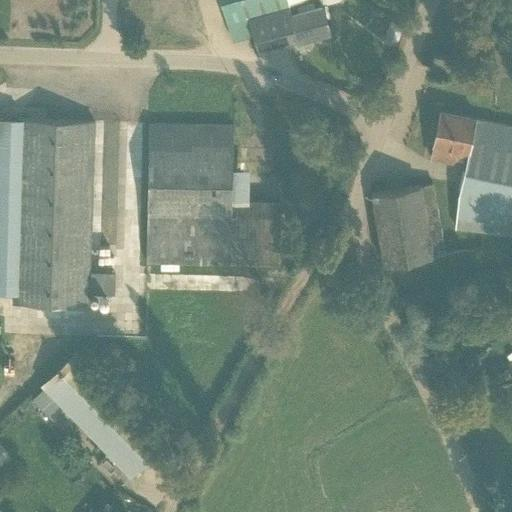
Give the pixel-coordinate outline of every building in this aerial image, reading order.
[(220,0),(231,41),(255,35),(259,50),(285,43),(276,13),(287,10),(286,3),(298,0),(220,0)] [(276,13),(285,43),(329,32),(325,18),(328,17),(326,6),(340,0),(298,0),(286,3),(287,10),(276,13)] [(390,24),(381,41),(393,47),(400,28),(390,24)] [(511,60),(511,43),(493,48),(496,64),(511,60)] [(451,58),(433,55),(430,70),(448,73),(451,58)] [(458,193),(455,230),(511,235),(511,125),(476,118),(476,119),(440,111),(432,146),(433,146),(430,159),(464,166),(458,193)] [(0,290),(12,291),(12,303),(88,305),(93,141),(93,121),(0,117),(0,290)] [(148,123),(148,148),(146,262),(278,264),(279,202),(231,200),(233,124),(148,123)] [(444,255),(432,184),(371,194),(383,265),(444,255)] [(41,386),(43,387),(31,400),(47,416),(59,404),(116,462),(130,477),(164,443),(150,429),(76,352),(41,386)] [(492,376),(464,386),(469,400),(497,391),(492,376)] [(0,465),(10,457),(0,446),(0,465)] [(72,473),(69,476),(69,482),(72,485),(78,485),(81,482),(81,476),(78,473),(72,473)] [(94,511),(114,511),(117,510),(101,497),(91,510),(94,511)]
